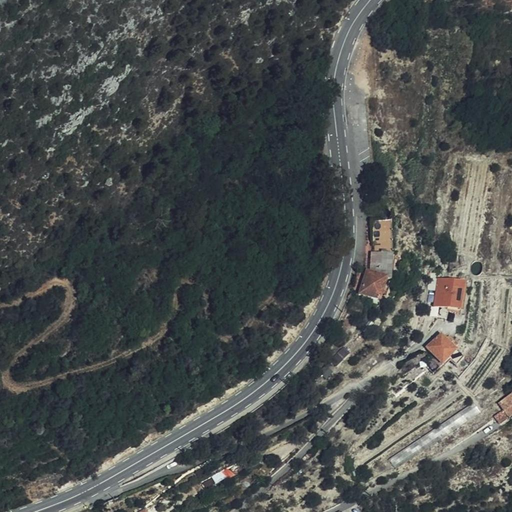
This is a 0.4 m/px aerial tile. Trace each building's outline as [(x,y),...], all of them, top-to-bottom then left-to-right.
[(388,254),(386,233),(376,234),(375,235),(377,254),(382,254),(383,255),(387,253),(388,254)] [(399,257),(388,254),(387,253),(383,255),(382,254),(377,254),(374,254),(370,273),(368,273),(362,295),(381,300),(387,280),(393,281),(399,257)] [(441,271),(435,270),(431,286),(440,288),(437,303),(438,304),(435,316),(448,320),(451,309),(461,311),(467,283),(448,278),(440,276),(441,271)] [(450,358),(457,366),(465,357),(455,347),(459,343),(455,338),(452,340),(449,336),(446,338),(443,335),(428,349),(435,356),(443,365),(450,358)] [(443,365),(435,356),(426,364),(434,373),(443,365)] [(436,384),(437,385),(439,386),(442,386),(445,383),(445,380),(444,378),(442,376),(438,376),(436,377),(435,380),(436,384)] [(505,411),(511,406),(511,395),(500,404),(505,411)] [(475,403),(391,459),(397,469),(481,412),(475,403)] [(496,417),(501,424),(510,418),(505,411),(496,417)] [(328,446),(326,445),(322,445),(320,447),(319,450),(320,453),(322,455),(325,456),(328,455),(329,453),(330,450),(329,448),(328,446)]
